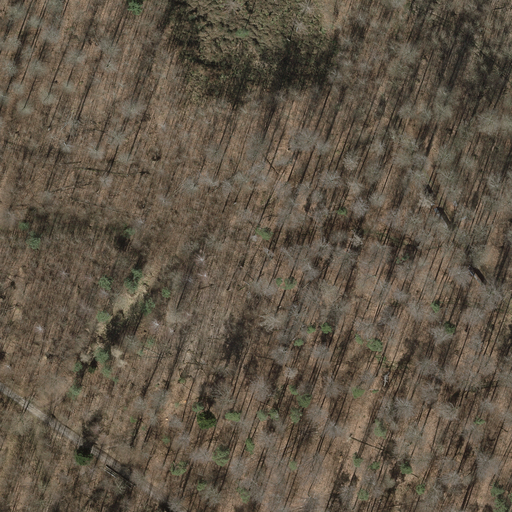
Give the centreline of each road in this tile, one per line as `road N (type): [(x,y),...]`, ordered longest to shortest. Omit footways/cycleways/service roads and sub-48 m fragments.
road 1 (track): [(0,385),(183,511)]
road 2 (track): [(511,299),(491,279),(399,128)]
